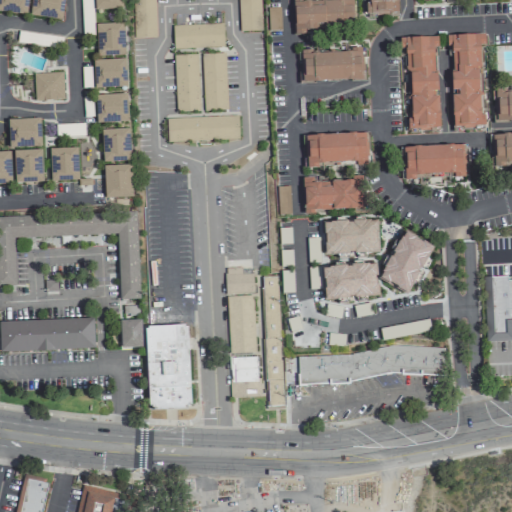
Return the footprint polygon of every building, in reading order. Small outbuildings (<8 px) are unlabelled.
[(28,0),(0,0),(0,12),(26,16),(28,0)] [(61,20),(62,0),(30,0),(29,17),(61,20)] [(93,0),(94,10),(122,9),(121,0),(93,0)] [(133,0),(134,38),(156,38),(155,0),(133,0)] [(241,31),(238,0),(260,0),(263,30),(241,31)] [(294,35),(304,35),(304,30),(352,28),(351,0),(328,0),(292,1),(294,35)] [(367,0),(368,15),(397,14),(396,0),(367,0)] [(95,24),(96,57),(124,56),(123,24),(95,24)] [(222,24),(172,26),(173,49),(223,47),(222,24)] [(452,127),(484,127),(484,115),(480,115),(478,46),(484,46),(484,35),(446,36),(446,47),(450,47),(452,127)] [(406,130),(438,129),(435,48),(437,48),(437,38),(399,39),(399,50),(406,50),(408,118),(406,118),(406,130)] [(201,54),(203,110),(226,109),(224,53),(201,54)] [(197,55),(174,55),(175,112),(198,112),(197,55)] [(126,88),(125,60),(92,61),(93,89),(126,88)] [(34,100),(63,100),(62,73),(33,74),(34,100)] [(511,120),(511,92),(505,93),(505,90),(494,90),(495,121),(511,120)] [(127,95),(94,96),(95,124),(127,123),(127,95)] [(237,116),(166,118),(167,143),(238,140),(237,116)] [(39,119),(7,120),(8,148),(40,147),(39,119)] [(128,129),(100,131),(102,163),(130,162),(128,129)] [(366,163),(365,133),(304,137),(306,167),(366,163)] [(402,148),(403,177),(465,176),(464,146),(402,148)] [(77,149),(49,150),(50,182),(78,181),(77,149)] [(14,184),(42,183),(41,151),(13,151),(14,184)] [(9,152),(0,152),(0,185),(11,185),(9,152)] [(104,199),(132,198),(131,166),(103,166),(104,199)] [(362,210),(361,176),(351,176),(351,182),(313,183),(312,178),(301,178),(303,212),(362,210)] [(0,219),(0,286),(15,286),(13,239),(60,237),(61,244),(72,243),(72,236),(116,234),(119,300),(139,299),(135,212),(0,219)] [(323,255),(377,253),(376,221),(322,223),(323,255)] [(379,282),(408,294),(418,268),(423,270),(433,246),(400,232),(379,282)] [(323,301),(377,296),(374,263),(320,268),(323,301)] [(224,270),(250,270),(259,395),(231,397),(224,270)] [(282,405),(276,277),(261,277),(265,406),(282,405)] [(488,279),(511,277),(511,340),(490,341),(488,279)] [(0,352),(93,350),(93,319),(0,321),(0,352)] [(119,321),(120,348),(141,347),(140,320),(119,321)] [(143,327),(185,327),(189,406),(149,410),(143,327)] [(300,358),(348,356),(391,346),(448,348),(445,377),(391,373),(350,384),(300,385),(300,358)] [(21,475),(12,511),(42,511),(50,482),(21,475)] [(74,511),(82,485),(133,495),(128,511),(74,511)]
